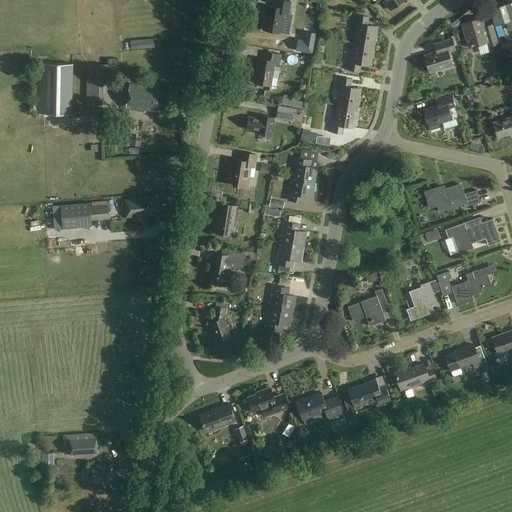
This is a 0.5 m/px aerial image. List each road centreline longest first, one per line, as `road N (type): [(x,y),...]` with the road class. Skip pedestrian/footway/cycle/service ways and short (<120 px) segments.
road 1 (unclassified): [(198,386),(172,316),(227,0)]
road 2 (residential): [(307,347),(343,183),(381,139)]
road 3 (residential): [(307,347),(359,360),(511,304)]
road 4 (residential): [(381,139),(406,42),(455,0)]
road 5 (residential): [(511,207),(496,166),(381,139)]
road 6 (unclassified): [(143,511),(159,425),(198,386)]
